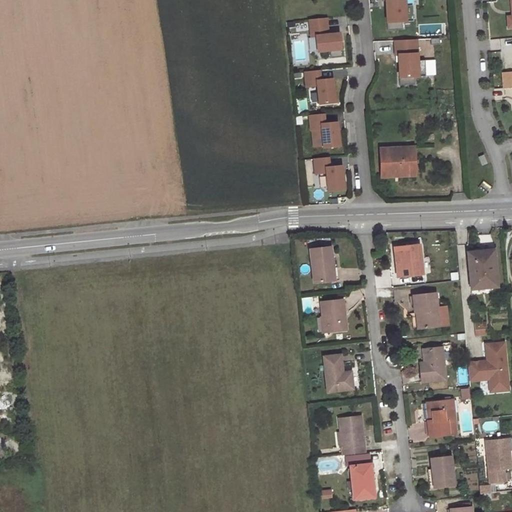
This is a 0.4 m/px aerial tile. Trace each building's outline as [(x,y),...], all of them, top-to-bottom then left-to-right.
[(407,0),(384,0),(385,0),(386,22),(409,22),(407,0)] [(330,18),(310,20),(311,38),(315,38),(317,53),(342,51),(340,32),(331,33),(330,18)] [(417,40),(393,41),(394,53),(397,53),(399,78),(419,77),(417,40)] [(321,72),(304,73),(306,88),(316,87),(320,105),(337,104),(332,79),(322,80),(321,72)] [(511,72),(501,73),(502,87),(511,86),(511,72)] [(326,115),(310,115),(310,131),(321,130),(323,147),(341,147),(337,122),(327,123),(326,115)] [(415,175),(413,147),(380,149),(381,171),(398,170),(398,177),(415,175)] [(330,157),(313,158),(313,173),(325,173),(328,191),(345,190),(342,165),(331,167),(330,157)] [(486,165),(482,157),(477,159),(481,167),(486,165)] [(397,247),(401,277),(423,274),(420,245),(397,247)] [(310,249),(314,282),(332,280),(332,278),(338,277),(336,257),(332,258),(331,246),(310,249)] [(494,257),(494,249),(481,250),(482,258),(494,257)] [(468,252),(471,288),(497,286),(494,257),(482,258),(481,250),(468,252)] [(413,296),(417,327),(448,324),(446,306),(436,307),(435,294),(413,296)] [(325,315),(327,330),(345,328),(342,300),(320,301),(322,316),(325,315)] [(486,335),(484,323),(474,324),(475,336),(486,335)] [(508,389),(504,346),(486,348),(487,364),(484,365),(484,361),(468,363),(470,381),(489,379),(490,390),(508,389)] [(420,363),(423,381),(445,379),(442,347),(423,349),(425,362),(420,363)] [(326,356),(330,391),(354,388),(353,372),(345,373),(343,355),(326,356)] [(428,422),(430,437),(457,433),(453,400),(431,402),(434,421),(428,422)] [(362,416),(341,418),(344,454),(366,452),(362,416)] [(486,441),(490,483),(505,482),(504,469),(511,468),(509,439),(486,441)] [(428,469),(430,488),(454,485),(451,455),(431,457),(432,469),(428,469)] [(370,462),(352,464),(355,497),(376,495),(375,478),(371,478),(370,462)]
